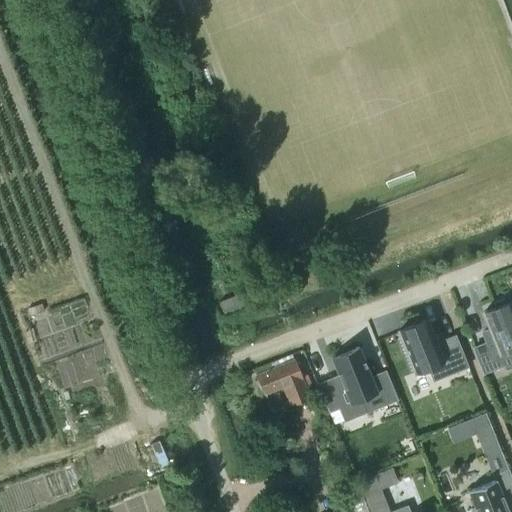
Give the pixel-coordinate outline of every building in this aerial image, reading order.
[(261,286),(220,301),(224,313),(265,297),(261,286)] [(494,356),(511,348),(511,306),(510,301),(505,303),(504,299),(493,303),(495,307),(483,312),(490,329),(481,332),(485,342),(473,347),(483,372),(498,366),(494,356)] [(40,303),(28,307),(31,315),(43,310),(40,303)] [(467,367),(461,352),(455,335),(443,339),(441,332),(432,336),(426,319),(398,330),(415,372),(427,367),(433,380),(467,367)] [(330,377),(316,383),(328,412),(337,408),(343,421),(365,412),(360,399),(383,390),(376,374),(370,376),(358,346),(331,358),(339,378),(332,381),(330,377)] [(257,377),(265,395),(283,388),(291,407),(310,399),(294,361),(257,377)] [(484,411),(468,417),(474,433),(478,441),(493,435),(484,411)] [(494,480),(467,491),(467,492),(468,491),(475,507),(470,509),(471,511),(508,511),(511,509),(511,479),(507,468),(491,474),(494,480)] [(373,474),(358,480),(369,511),(387,511),(379,489),(373,474)]
